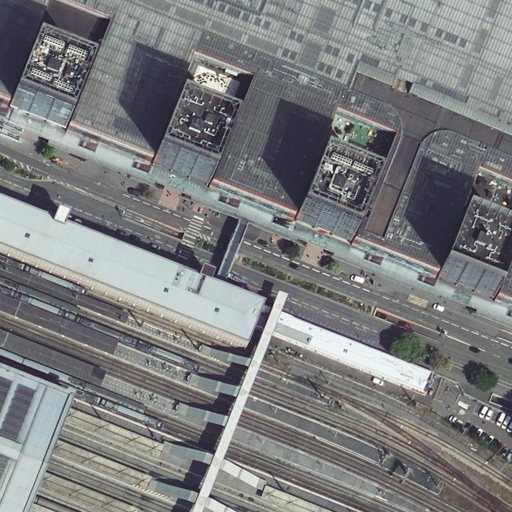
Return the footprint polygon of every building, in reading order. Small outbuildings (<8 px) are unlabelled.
[(511,0),(0,0),(0,114),(5,116),(8,118),(24,124),(42,131),(64,140),(96,152),(123,163),(144,171),(151,174),(165,180),(183,187),(207,196),(228,205),(247,212),(252,214),(269,221),(287,228),(294,231),(299,233),(320,241),(337,248),(346,251),(386,267),(418,280),(427,283),(434,286),(491,308),(511,316),(511,0)] [(0,511),(28,511),(31,506),(33,502),(36,493),(38,489),(38,488),(44,475),(44,474),(46,469),(49,460),(50,458),(52,455),(56,444),(57,441),(58,437),(62,428),(64,424),(69,410),(72,404),(0,375),(0,253),(244,351),(249,340),(253,329),(424,395),(433,375),(264,309),(262,308),(215,289),(205,285),(209,277),(201,274),(198,282),(178,274),(79,235),(70,232),(62,228),(65,220),(56,216),(56,218),(27,207),(24,213),(0,203),(0,511)] [(0,277),(125,326),(128,316),(0,266),(0,277)] [(0,312),(112,356),(117,343),(0,296),(0,312)] [(105,374),(0,332),(0,349),(100,388),(105,374)] [(163,447),(69,410),(64,424),(158,461),(163,447)] [(151,478),(57,441),(52,455),(146,492),(151,478)] [(137,511),(138,511),(44,475),(38,488),(98,511),(137,511)]
